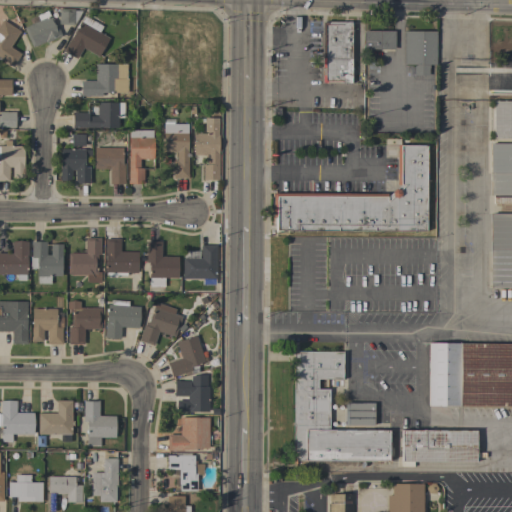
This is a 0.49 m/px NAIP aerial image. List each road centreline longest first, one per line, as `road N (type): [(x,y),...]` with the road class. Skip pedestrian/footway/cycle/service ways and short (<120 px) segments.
road 1 (residential): [(0,209),(194,216)]
road 2 (secondary): [(250,37),(248,227)]
road 3 (residential): [(0,374),(133,381)]
road 4 (residential): [(138,511),(133,381)]
road 5 (residential): [(43,209),(46,80)]
